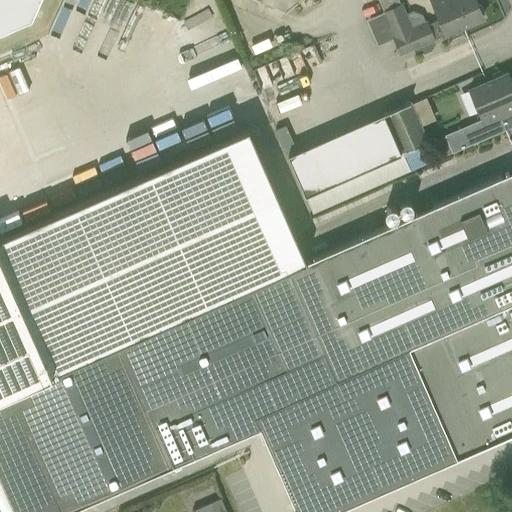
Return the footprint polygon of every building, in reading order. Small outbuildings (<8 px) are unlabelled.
[(0,0),(0,35),(31,22),(31,21),(30,20),(37,5),(38,6),(40,0),(0,0)] [(433,38),(446,33),(483,17),(475,0),(431,0),(440,19),(427,25),(426,22),(423,15),(412,11),(405,14),(401,4),(384,12),(384,11),(367,18),(378,43),(394,37),(401,53),(413,48),(415,51),(420,53),(433,48),(435,42),(433,38)] [(511,113),(511,85),(507,73),(470,88),(485,125),(511,113)] [(424,143),(427,141),(410,101),(288,153),(305,194),(306,194),(314,190),(424,143)] [(262,307),(286,362),(288,366),(157,423),(174,463),(259,426),(295,511),(327,511),(511,431),(511,169),(306,259),(247,125),(0,232),(0,394),(9,391),(9,390),(49,372),(252,284),(262,307)] [(432,160),(424,143),(314,190),(306,194),(314,211),(432,160)] [(0,511),(62,511),(174,463),(157,423),(288,366),(286,362),(262,307),(252,284),(49,372),(9,390),(9,391),(0,394),(0,511)] [(226,511),(223,504),(220,497),(191,510),(191,511),(226,511)]
